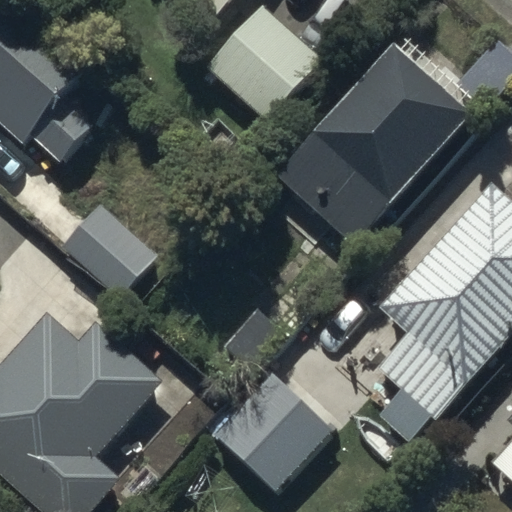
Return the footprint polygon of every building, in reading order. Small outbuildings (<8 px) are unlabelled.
[(176,0),(217,35),(247,0),(176,0)] [(89,95),(0,13),(0,137),(23,158),(30,151),(62,180),(98,141),(70,115),(89,95)] [(268,16),(206,79),(266,137),(328,74),(268,16)] [(327,239),(356,265),(475,135),(396,64),(280,192),(316,225),(298,244),(311,256),(327,239)] [(431,260),(437,266),(382,326),(409,352),(380,386),(402,405),(382,431),(411,457),(432,433),(438,438),(511,355),(511,214),(497,201),(453,249),(447,243),(431,260)] [(101,217),(64,259),(122,311),(160,269),(101,217)] [(0,379),(0,493),(19,511),(107,511),(124,495),(100,472),(165,403),(59,303),(41,322),(50,332),(2,382),(0,379)] [(277,491),(333,430),(274,376),(218,437),(277,491)]
